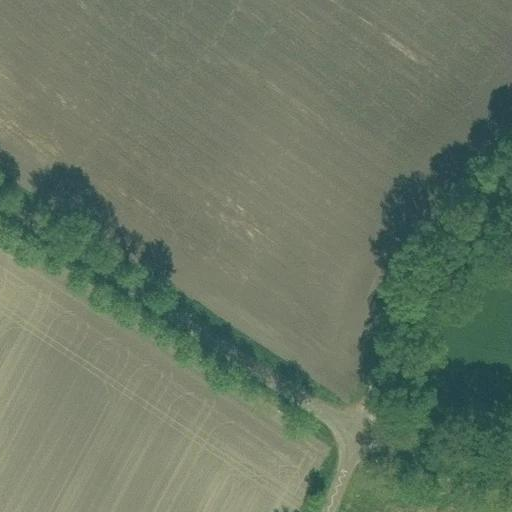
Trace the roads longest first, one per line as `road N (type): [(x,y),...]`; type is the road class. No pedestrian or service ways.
road 1 (unclassified): [(357,434),(0,201)]
road 2 (unclassified): [(357,434),(425,284),(455,242),(511,189)]
road 3 (unclassified): [(511,471),(357,434)]
